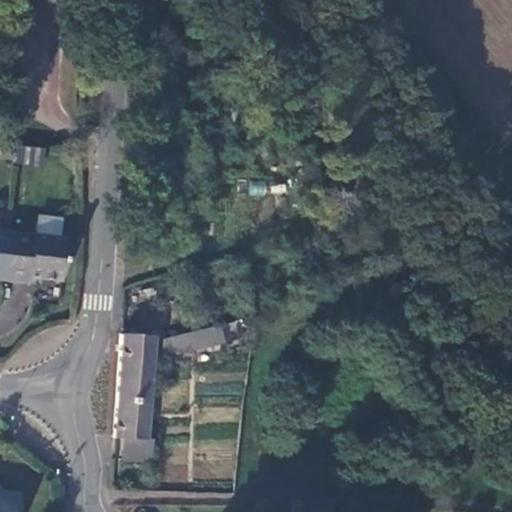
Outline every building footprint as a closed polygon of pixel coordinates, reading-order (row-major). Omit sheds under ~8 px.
[(13,150),(0,149),(0,160),(12,161),(13,150)] [(19,276),(30,278),(59,281),(64,239),(5,232),(0,271),(0,280),(19,282),(19,276)] [(219,325),(158,340),(162,356),(174,353),(175,356),(223,344),(219,325)] [(152,337),(119,335),(113,440),(120,440),(145,439),(152,337)] [(145,439),(120,440),(119,462),(150,463),(152,439),(145,439)] [(0,511),(14,511),(17,493),(0,491),(0,511)]
